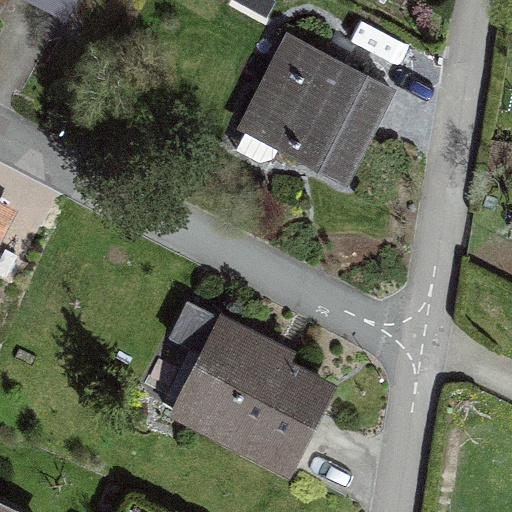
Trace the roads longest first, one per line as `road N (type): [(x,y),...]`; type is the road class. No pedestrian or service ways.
road 1 (residential): [(409,357),(0,153)]
road 2 (residential): [(409,357),(478,0)]
road 3 (residential): [(390,511),(409,357)]
